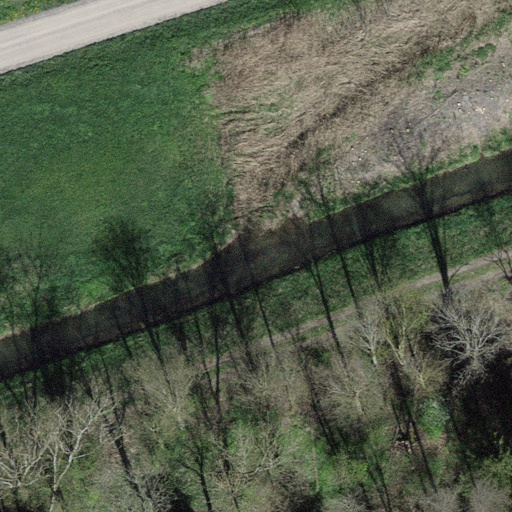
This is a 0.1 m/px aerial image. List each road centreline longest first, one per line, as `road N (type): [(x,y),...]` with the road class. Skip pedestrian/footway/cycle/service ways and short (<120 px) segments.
road 1 (track): [(0,454),(511,262)]
road 2 (track): [(158,0),(0,50)]
